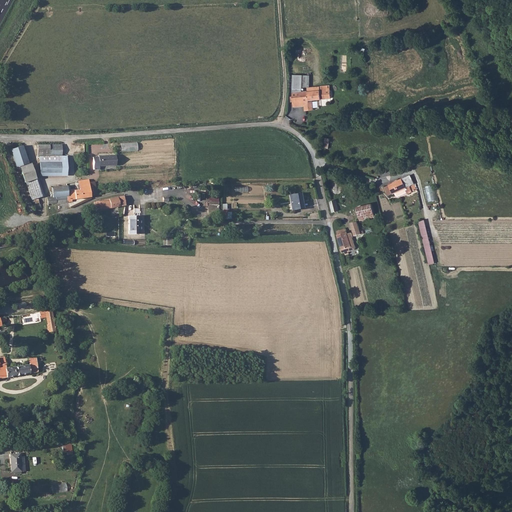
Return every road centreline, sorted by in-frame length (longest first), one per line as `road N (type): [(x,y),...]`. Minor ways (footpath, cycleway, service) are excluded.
road 1 (unclassified): [(68,138),(269,124),(305,142),(348,324),(350,511)]
road 2 (unknown): [(0,385),(79,374),(79,349),(54,329),(50,315),(24,315)]
road 3 (track): [(171,131),(170,169),(74,177)]
road 4 (track): [(277,126),(284,84),(277,0)]
